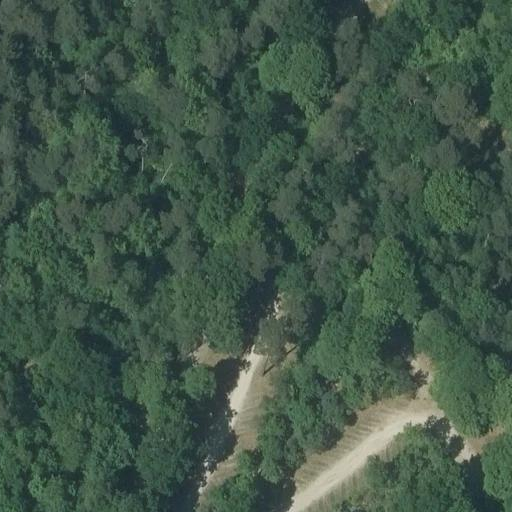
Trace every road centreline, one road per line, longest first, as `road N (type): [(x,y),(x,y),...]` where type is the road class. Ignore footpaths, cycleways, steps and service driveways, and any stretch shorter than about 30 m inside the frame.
road 1 (track): [(355,0),(226,270)]
road 2 (track): [(171,411),(0,349)]
